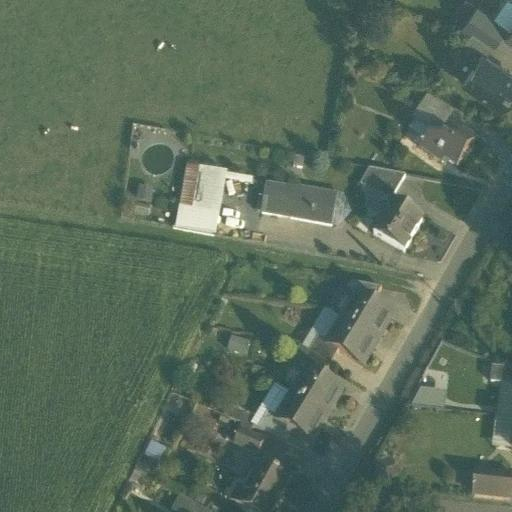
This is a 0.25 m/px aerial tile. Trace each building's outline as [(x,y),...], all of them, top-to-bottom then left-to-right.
[(508,29),(511,23),(511,0),(506,0),(493,19),(508,29)] [(504,34),(508,29),(493,19),(476,6),(460,28),(471,32),(472,31),(492,45),(501,32),(504,34)] [(472,31),(471,32),(463,44),(480,56),(481,54),(484,56),(492,45),(472,31)] [(511,41),(505,36),(500,42),(511,52),(511,41)] [(462,81),(499,107),(511,88),(511,76),(484,56),(481,54),(480,56),(462,81)] [(410,111),(427,124),(437,110),(443,115),(451,103),(436,92),(426,89),(410,111)] [(433,129),(440,119),(443,115),(437,110),(427,124),(433,129)] [(443,161),(455,170),(474,143),(440,119),(433,129),(418,149),(440,165),(443,161)] [(177,231),(212,238),(224,175),(188,169),(177,231)] [(361,187),(390,205),(405,178),(370,172),(361,187)] [(331,229),(334,216),(311,212),(314,197),(266,188),(261,216),(331,229)] [(336,201),(314,197),(311,212),(334,216),(336,201)] [(403,254),(404,255),(422,223),(392,205),(373,237),(403,254)] [(356,298),(372,307),(382,290),(351,285),(345,293),(356,299),(356,298)] [(356,299),(342,322),(376,343),(391,319),(372,307),(356,298),(356,299)] [(361,368),(376,343),(342,322),(328,346),(327,347),(338,354),(361,368)] [(317,340),(308,355),(330,368),(338,354),(327,347),(328,346),(317,340)] [(321,382),(330,368),(308,355),(299,370),(306,375),(306,373),(321,382)] [(491,386),(511,387),(511,371),(492,370),(491,386)] [(306,375),(291,398),(325,419),(340,394),(321,382),(306,373),(306,375)] [(445,410),(447,393),(418,391),(417,408),(445,410)] [(311,443),(325,419),(291,398),(277,422),(277,423),(292,432),(311,443)] [(256,433),(284,445),(292,432),(277,423),(277,422),(267,416),(256,433)] [(511,420),(499,420),(495,419),(492,451),(511,453),(511,420)] [(234,445),(256,458),(264,444),(240,434),(234,445)] [(237,510),(240,511),(273,511),(290,482),(261,466),(237,510)] [(475,498),(510,502),(511,488),(511,477),(477,474),(475,498)] [(201,511),(180,500),(173,511),(201,511)]
